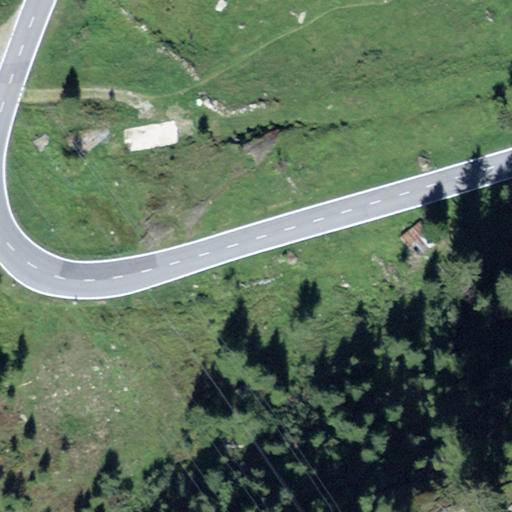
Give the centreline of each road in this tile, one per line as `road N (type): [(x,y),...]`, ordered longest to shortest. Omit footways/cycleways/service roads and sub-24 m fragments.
road 1 (secondary): [(511,161),(118,277),(45,273),(14,253),(0,232)]
road 2 (track): [(154,107),(61,92),(0,99)]
